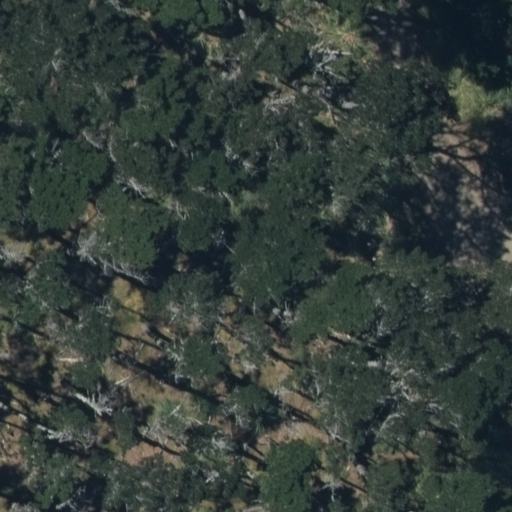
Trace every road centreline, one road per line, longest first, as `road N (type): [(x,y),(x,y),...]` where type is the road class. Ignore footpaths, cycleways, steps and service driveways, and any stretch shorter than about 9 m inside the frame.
road 1 (track): [(453,224),(511,458)]
road 2 (track): [(401,0),(453,224)]
